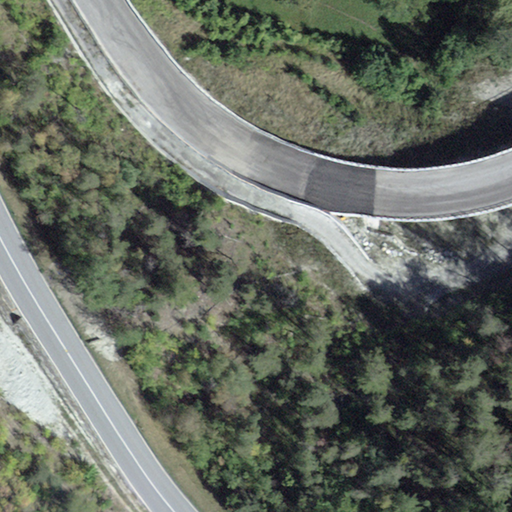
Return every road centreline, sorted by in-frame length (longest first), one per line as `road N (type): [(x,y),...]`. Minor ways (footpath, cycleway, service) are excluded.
road 1 (track): [(58,0),(111,82),(166,140),(223,181),(315,220),(398,296),(424,297),(511,253)]
road 2 (secondary): [(511,174),(436,192),(375,192),(277,166),(186,109),(99,0)]
road 3 (secondary): [(0,238),(102,410),(175,511)]
